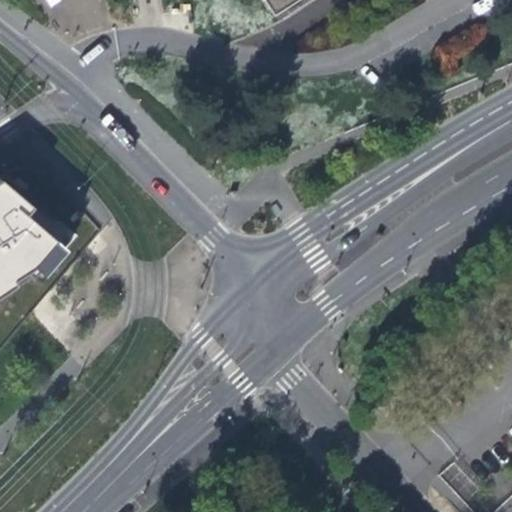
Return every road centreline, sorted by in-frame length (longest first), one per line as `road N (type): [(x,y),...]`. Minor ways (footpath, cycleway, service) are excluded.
road 1 (residential): [(252,292),(89,493)]
road 2 (secondary): [(252,292),(215,236),(84,99)]
road 3 (secondary): [(89,493),(280,347)]
road 4 (residential): [(280,347),(293,378),(413,511)]
